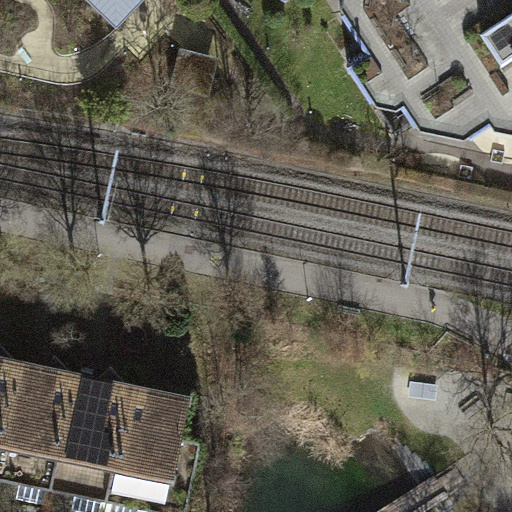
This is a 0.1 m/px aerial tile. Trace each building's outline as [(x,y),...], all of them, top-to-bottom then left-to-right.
[(88,0),(117,28),(144,0),(88,0)] [(511,0),(357,0),(357,3),(342,13),(367,50),(347,63),(371,99),(390,87),(415,124),(429,114),(461,120),(472,136),(509,112),(511,117),(511,0)] [(0,460),(20,361),(1,342),(0,342),(0,460)] [(48,486),(52,487),(76,373),(55,354),(42,366),(20,361),(0,460),(0,476),(20,482),(16,499),(44,505),(48,486)] [(100,511),(104,499),(108,499),(132,385),(111,366),(98,378),(76,373),(52,487),(77,491),(73,510),(79,511),(100,511)] [(189,398),(132,385),(108,499),(113,500),(110,511),(138,511),(140,507),(164,511),(186,511),(202,441),(181,437),(189,398)]
